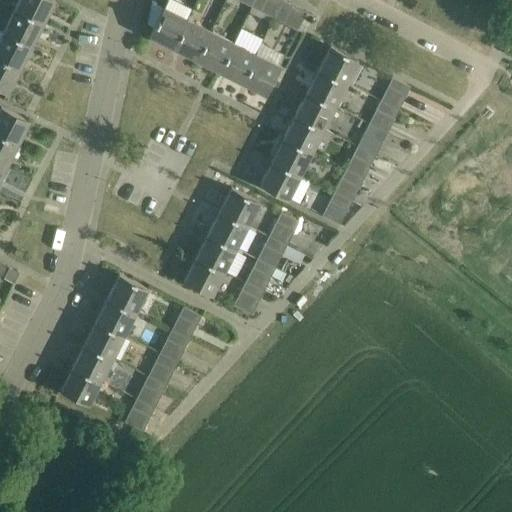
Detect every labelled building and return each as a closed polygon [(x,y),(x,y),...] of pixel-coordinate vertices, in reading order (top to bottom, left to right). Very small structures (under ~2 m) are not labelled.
[(18,0),(14,8),(43,23),(54,0),(18,0)] [(273,17),(282,0),(253,0),(251,6),(273,17)] [(283,0),(282,0),(273,17),(305,33),(314,15),(283,0)] [(511,0),(491,0),(508,10),(511,1),(511,0)] [(149,35),(173,47),(187,19),(163,7),(149,35)] [(43,23),(14,8),(3,31),(31,45),(43,23)] [(210,30),(187,19),(173,47),(195,58),(210,30)] [(233,42),(210,30),(195,58),(218,70),(233,42)] [(3,31),(0,35),(0,58),(19,68),(31,45),(3,31)] [(255,53),(233,42),(218,70),(241,81),(255,53)] [(330,45),(318,68),(346,83),(358,59),(330,45)] [(279,65),(255,53),(241,81),(265,93),(279,65)] [(19,68),(0,58),(0,87),(8,91),(19,68)] [(346,83),(318,68),(306,91),(335,105),(346,83)] [(392,77),(386,88),(404,97),(410,86),(392,77)] [(335,105),(306,91),(295,114),(323,128),(335,105)] [(398,109),(380,100),(374,111),(392,120),(398,109)] [(1,106),(0,106),(0,135),(17,144),(29,120),(1,106)] [(323,128),(295,114),(283,136),(311,151),(323,128)] [(386,132),(368,123),(363,134),(380,143),(386,132)] [(17,144),(0,135),(0,163),(5,167),(17,144)] [(311,151),(283,136),(272,159),(300,174),(311,151)] [(374,155),(357,145),(351,157),(369,166),(374,155)] [(300,174),(272,159),(260,183),(288,197),(300,174)] [(363,177),(345,168),(339,179),(357,188),(363,177)] [(231,186),(219,210),(247,224),(259,201),(231,186)] [(351,200),(333,191),(327,203),(345,212),(351,200)] [(247,224),(219,210),(207,233),(235,247),(247,224)] [(280,211),(274,223),(292,233),(298,221),(280,211)] [(196,255),(224,270),(235,247),(207,233),(196,255)] [(280,256),(286,244),(268,235),(262,246),(280,256)] [(224,270),(196,255),(184,279),(212,293),(224,270)] [(269,278),(275,267),(256,258),(251,269),(269,278)] [(0,261),(0,273),(4,275),(9,266),(0,261)] [(9,266),(4,275),(3,277),(14,282),(19,272),(9,266)] [(107,297),(135,311),(147,288),(119,273),(107,297)] [(257,301),(263,290),(245,280),(239,292),(257,301)] [(135,311),(107,297),(95,319),(124,334),(135,311)] [(183,306),(177,317),(195,327),(201,315),(183,306)] [(124,334),(95,319),(84,342),(112,357),(124,334)] [(189,339),(171,329),(165,341),(183,350),(189,339)] [(112,357),(84,342),(72,365),(100,379),(112,357)] [(177,361),(159,352),(153,363),(171,373),(177,361)] [(100,379),(72,365),(60,388),(88,403),(100,379)] [(166,384),(148,375),(142,386),(160,395),(166,384)] [(154,407),(136,397),(130,409),(148,418),(154,407)]
